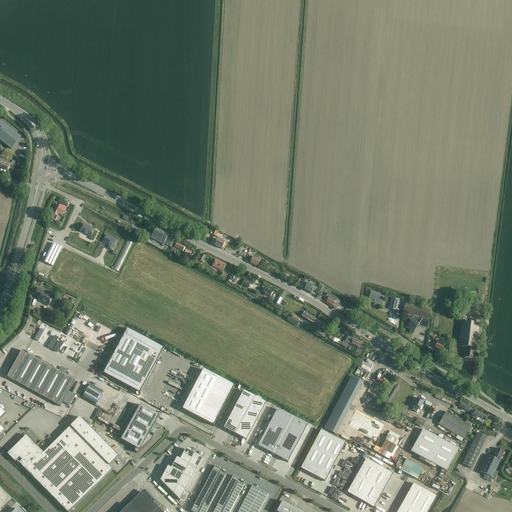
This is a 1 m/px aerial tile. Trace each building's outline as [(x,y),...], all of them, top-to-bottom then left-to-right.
[(0,141),(11,150),(21,138),(0,120),(0,141)] [(1,170),(0,171),(0,174),(4,177),(6,172),(7,172),(10,167),(13,168),(16,162),(12,161),(10,165),(9,164),(8,164),(9,162),(10,161),(6,160),(6,159),(1,170)] [(57,205),(54,212),(55,213),(57,214),(58,214),(61,216),(62,216),(66,209),(64,208),(57,205)] [(54,212),(50,219),(55,221),(58,214),(57,214),(55,213),(54,212)] [(84,224),(80,232),(90,237),(89,239),(94,241),(98,233),(94,231),(94,230),(84,224)] [(170,248),(174,240),(168,237),(168,236),(155,229),(151,238),(163,245),(164,244),(170,248)] [(106,236),(102,242),(109,246),(107,249),(112,251),(117,241),(106,236)] [(223,249),(225,246),(226,244),(214,238),(213,241),(216,243),(214,246),(222,250),(222,248),(223,249)] [(127,240),(112,269),(118,272),(132,243),(127,240)] [(52,267),(62,248),(53,244),(44,263),(52,267)] [(185,248),(177,244),(175,248),(174,247),(172,250),(175,251),(173,254),(176,256),(179,250),(183,252),(185,248)] [(257,268),(260,263),(260,262),(253,259),(250,264),(257,268)] [(222,272),(223,271),(226,265),(216,260),(212,267),(222,272)] [(306,287),(304,290),(311,294),(312,291),(314,292),(316,291),(315,291),(316,289),(317,288),(308,283),(307,285),(306,287)] [(274,298),(275,295),(274,294),(273,293),(262,287),(260,292),(264,294),(263,296),(265,297),(266,296),(270,298),(270,297),(272,298),(274,298)] [(38,288),(34,295),(39,298),(38,300),(48,306),(53,298),(43,293),(44,291),(38,288)] [(381,309),(382,306),(383,302),(379,301),(381,295),(371,291),(368,302),(374,304),(373,306),(381,309)] [(326,297),(323,301),(326,303),(333,307),(336,302),(337,300),(338,299),(331,295),(328,294),(326,296),(326,297)] [(390,303),(389,309),(397,311),(399,300),(394,299),(391,298),(390,303)] [(429,322),(426,321),(430,307),(406,301),(403,314),(413,317),(412,321),(411,321),(407,329),(410,331),(409,333),(413,335),(417,326),(418,326),(428,328),(429,322)] [(313,325),(316,319),(304,312),(301,318),(313,325)] [(316,319),(313,325),(317,327),(316,329),(321,332),(325,325),(316,319)] [(474,360),(478,325),(461,323),(458,348),(465,349),(464,359),(474,360)] [(127,329),(102,377),(139,396),(140,394),(139,394),(149,374),(150,374),(152,370),(151,369),(161,350),(162,350),(163,348),(127,329)] [(347,337),(345,342),(350,345),(351,344),(358,348),(357,350),(356,353),(359,354),(360,355),(361,352),(365,345),(364,344),(361,342),(353,339),(347,337)] [(441,352),(444,347),(437,343),(438,343),(435,341),(432,345),(435,347),(434,348),(441,352)] [(68,392),(75,380),(22,351),(7,378),(60,407),(62,403),(68,392)] [(202,370),(181,410),(211,426),(233,386),(202,370)] [(351,377),(324,429),(336,435),(363,383),(351,377)] [(68,392),(62,403),(69,407),(69,406),(75,396),(68,392)] [(244,392),(224,429),(246,441),(266,404),(244,392)] [(453,406),(456,401),(439,393),(437,399),(453,406)] [(420,411),(424,402),(417,398),(412,407),(414,408),(412,411),(416,413),(418,410),(420,411)] [(136,452),(137,452),(138,451),(151,438),(151,437),(151,436),(150,435),(147,434),(158,415),(139,404),(120,439),(135,448),(134,449),(134,450),(135,451),(135,452),(136,452)] [(278,410),(258,447),(288,463),(308,426),(278,410)] [(356,411),(348,427),(376,442),(384,426),(356,411)] [(473,416),(472,418),(476,420),(477,419),(478,418),(484,421),(485,422),(487,417),(476,411),(473,416)] [(462,440),(470,427),(446,412),(438,426),(462,440)] [(12,450),(8,454),(15,462),(20,458),(22,461),(19,463),(66,511),(69,511),(113,470),(109,466),(118,457),(113,452),(80,418),(70,427),(43,454),(26,436),(12,450)] [(423,430),(410,452),(446,472),(458,449),(423,430)] [(321,431),(300,469),(325,482),(345,443),(321,431)] [(471,469),(487,438),(478,433),(462,465),(471,469)] [(185,449),(182,455),(191,460),(194,454),(185,449)] [(495,471),(504,452),(497,449),(492,458),(485,454),(477,471),(485,475),(483,478),(490,482),(492,479),(495,480),(498,473),(495,471)] [(194,454),(191,460),(199,464),(202,459),(194,454)] [(176,458),(188,465),(191,460),(182,455),(180,460),(176,458)] [(176,458),(173,464),(186,470),(188,465),(176,458)] [(351,487),(347,493),(358,500),(369,506),(374,509),(393,475),(366,459),(351,487)] [(191,460),(188,465),(197,469),(199,464),(191,460)] [(167,467),(183,476),(186,470),(173,464),(171,469),(167,467)] [(188,465),(186,470),(194,475),(197,469),(188,465)] [(213,470),(191,511),(192,511),(206,511),(226,475),(224,474),(226,472),(215,466),(213,470)] [(167,467),(164,474),(179,482),(180,481),(183,476),(167,467)] [(186,470),(183,476),(191,480),(194,475),(186,470)] [(164,474),(160,482),(172,495),(177,486),(179,482),(164,474)] [(183,476),(180,481),(188,486),(191,480),(183,476)] [(233,477),(214,511),(229,511),(244,485),(242,484),(244,482),(233,476),(233,477)] [(179,482),(177,486),(185,491),(188,486),(180,481),(179,482)] [(413,484),(397,511),(428,511),(437,497),(413,484)] [(177,486),(172,495),(179,502),(185,491),(177,486)] [(252,486),(238,511),(258,511),(268,494),(252,486)] [(162,511),(143,493),(123,511),(162,511)] [(277,511),(300,511),(282,502),(277,511)]
